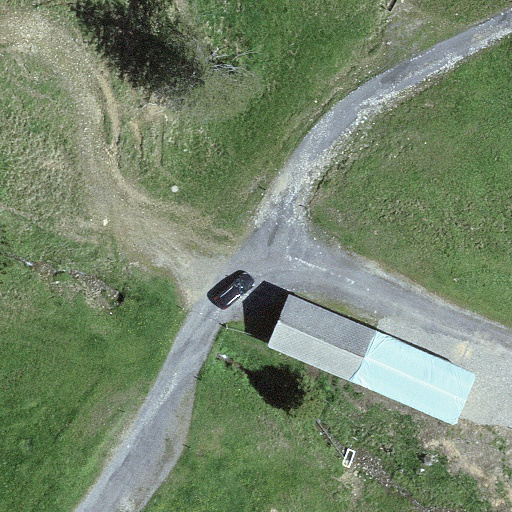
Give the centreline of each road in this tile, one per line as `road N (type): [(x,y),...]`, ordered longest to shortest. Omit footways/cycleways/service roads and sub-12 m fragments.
road 1 (track): [(85,511),(217,323),(308,167),(401,83),(511,27)]
road 2 (track): [(258,252),(511,360)]
